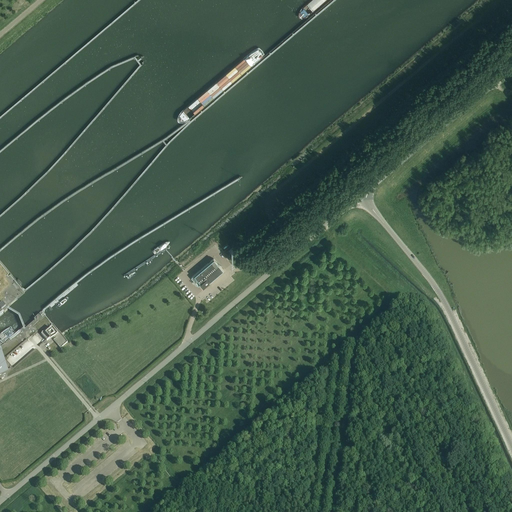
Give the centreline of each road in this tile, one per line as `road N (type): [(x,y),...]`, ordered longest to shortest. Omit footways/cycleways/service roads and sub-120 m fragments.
road 1 (unclassified): [(0,500),(345,208),(365,201)]
road 2 (tertiary): [(511,447),(439,292),(365,201)]
road 3 (tertiary): [(365,201),(369,188),(511,67)]
